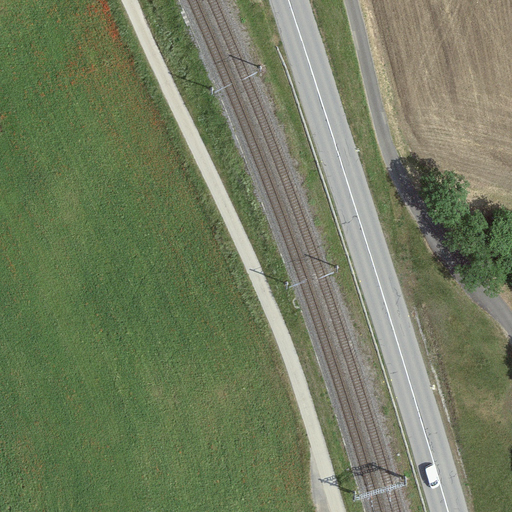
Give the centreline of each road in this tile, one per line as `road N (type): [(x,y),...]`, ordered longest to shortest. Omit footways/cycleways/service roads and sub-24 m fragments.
road 1 (unclassified): [(338,511),(284,341),(129,0)]
road 2 (primary): [(288,0),(448,511)]
road 3 (unclassified): [(348,0),(403,181),(436,236),(511,325)]
